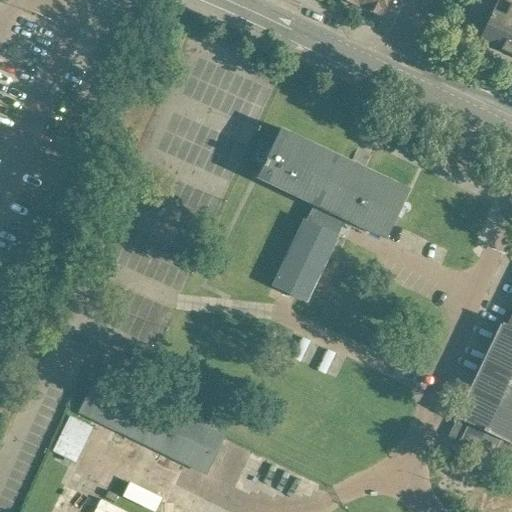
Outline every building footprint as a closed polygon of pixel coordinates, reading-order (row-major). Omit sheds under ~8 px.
[(385,0),(359,0),(357,4),(379,14),(385,0)] [(511,55),(511,4),(502,0),(500,0),(501,0),(495,12),(492,10),(479,39),(501,49),(500,50),(511,55)] [(405,190),(364,171),(283,133),(283,131),(281,130),(257,179),(260,180),(261,179),(315,204),(306,222),(304,221),(303,222),(305,223),(283,270),(281,269),(273,287),(307,303),(315,285),(314,285),(336,238),(337,238),(338,237),(334,235),(342,217),(383,236),(382,238),(385,239),(408,190),(406,188),(405,190)] [(511,315),(508,325),(503,323),(458,419),(470,424),(461,443),(492,458),(501,439),(511,444),(511,315)] [(303,339),(294,359),(301,362),(310,342),(303,339)] [(328,351),(319,371),(326,374),(336,354),(328,351)] [(225,437),(98,375),(80,414),(207,475),(225,437)] [(467,424),(457,419),(448,439),(458,443),(467,424)]
